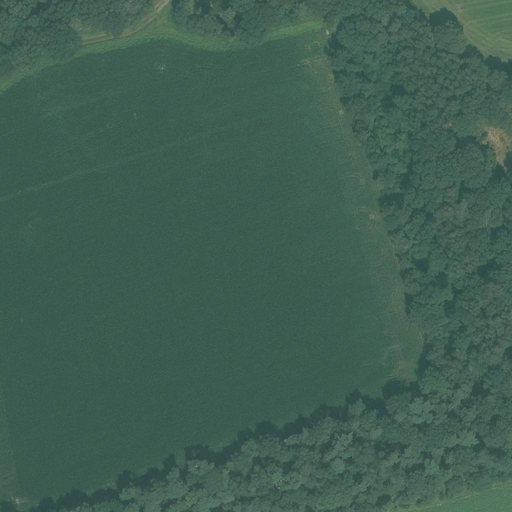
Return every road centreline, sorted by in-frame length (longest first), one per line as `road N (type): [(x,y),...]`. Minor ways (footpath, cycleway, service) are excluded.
road 1 (track): [(0,50),(153,35),(194,0)]
road 2 (track): [(382,0),(511,111)]
